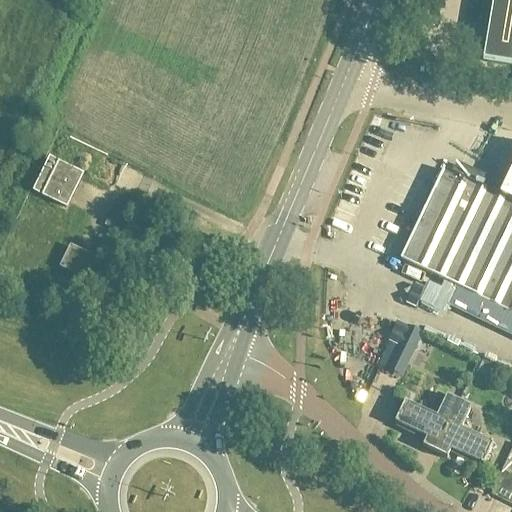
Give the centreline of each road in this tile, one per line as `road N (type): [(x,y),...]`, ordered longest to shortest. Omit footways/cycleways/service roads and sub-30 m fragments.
road 1 (tertiary): [(235,338),(343,84)]
road 2 (unclassified): [(427,511),(381,481),(235,338)]
road 3 (unclassified): [(511,120),(343,84)]
road 4 (primary): [(119,460),(0,420)]
road 5 (tertiary): [(211,459),(235,338)]
